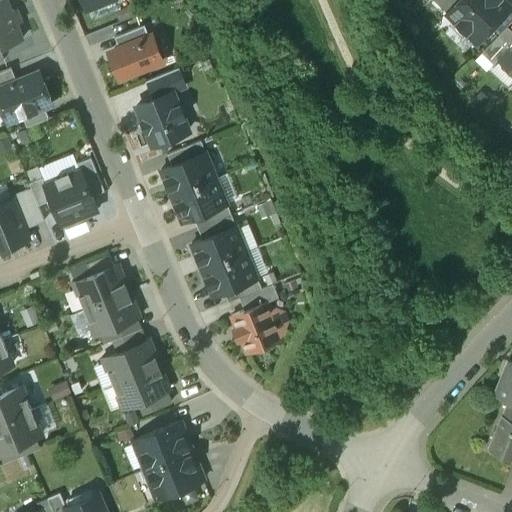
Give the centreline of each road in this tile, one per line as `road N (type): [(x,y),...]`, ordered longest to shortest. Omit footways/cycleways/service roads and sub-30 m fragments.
road 1 (residential): [(48,0),(141,225)]
road 2 (residential): [(141,225),(190,338),(229,386),(261,408)]
road 3 (residential): [(371,456),(511,307)]
road 4 (residential): [(141,225),(0,280)]
road 5 (residential): [(509,511),(371,456)]
road 6 (residential): [(261,408),(371,456)]
